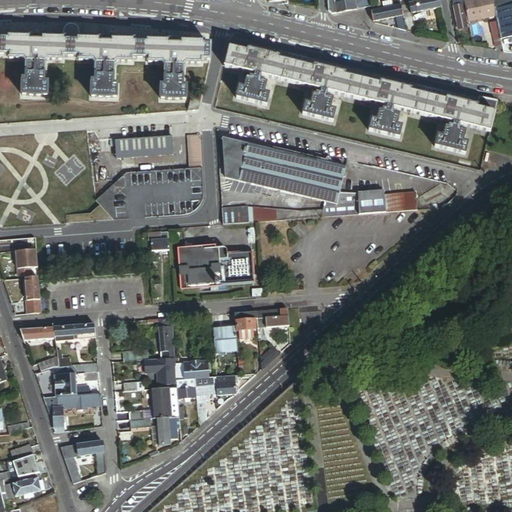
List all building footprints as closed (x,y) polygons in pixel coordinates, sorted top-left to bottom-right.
[(334,14),(358,9),(355,0),(343,0),(336,2),(329,3),(330,11),(334,14)] [(370,7),(372,6),(370,0),(355,0),(358,9),(370,6),(370,7)] [(418,13),(441,9),(438,0),(430,0),(416,3),(418,13)] [(496,17),(493,0),(467,0),(465,1),(466,5),(469,23),(496,17)] [(511,0),(493,0),(496,17),(498,23),(500,34),(501,39),(511,36),(511,0)] [(401,6),(403,16),(404,18),(412,17),(412,14),(418,13),(416,3),(401,6)] [(403,16),(401,6),(372,12),(374,22),(396,17),(403,16)] [(463,6),(455,7),(459,31),(468,29),(463,6)] [(406,31),(403,16),(396,17),(399,29),(406,31)] [(500,34),(498,23),(492,24),(494,36),(500,34)] [(211,62),(211,46),(204,46),(204,44),(183,43),(179,43),(179,40),(172,39),(172,43),(167,43),(146,43),(146,45),(134,44),(134,42),(113,42),(109,42),(109,37),(103,37),(103,41),(97,41),(79,40),(79,33),(75,26),(68,26),(64,28),(63,40),(43,40),(40,39),(40,35),(33,35),(33,39),(28,39),(8,39),(8,41),(0,40),(0,56),(10,57),(9,60),(24,61),(27,64),(26,81),(23,81),(22,97),(29,97),(29,98),(40,98),(40,97),(47,98),(47,84),(43,84),(44,65),(47,62),(62,62),(62,58),(78,59),(79,62),(94,63),(97,65),(96,83),(92,83),(92,99),(98,99),(98,100),(110,101),(110,99),(117,99),(117,87),(113,86),(114,67),(117,64),(132,64),(132,61),(148,61),(148,64),(163,65),(166,68),(165,88),(162,88),(161,101),(168,101),(168,103),(180,103),(180,102),(186,102),(186,88),(183,89),(183,69),(187,66),(202,66),(202,62),(211,62)] [(40,39),(43,40),(44,30),(28,30),(28,39),(33,39),(33,35),(40,35),(40,39)] [(109,42),(113,42),(113,32),(98,32),(97,41),(103,41),(103,37),(109,37),(109,42)] [(179,43),(183,43),(183,34),(168,33),(167,43),(172,43),(172,39),(179,40),(179,43)] [(496,48),(502,46),(501,39),(500,34),(494,36),(496,48)] [(251,45),(232,40),(225,69),(256,76),(255,80),(251,79),(251,81),(247,80),(245,89),(240,88),(237,100),(267,107),(270,96),(265,94),(267,85),(264,84),(265,82),(261,81),(262,78),(322,92),(321,96),(317,95),(316,97),(313,96),(311,106),(306,104),(303,116),(333,123),(336,112),(331,111),(333,101),(330,101),(331,98),(328,98),(329,94),(388,108),(387,113),(383,112),(382,113),(379,112),(377,122),(372,121),(369,132),(400,139),(403,129),(397,127),(399,117),(397,117),(397,115),(394,114),(394,111),(454,125),(453,129),(448,127),(448,129),(446,129),(444,139),(438,138),(436,148),(466,156),(469,145),(463,144),(466,134),(463,133),(464,131),(460,130),(461,127),(487,133),(491,134),(491,133),(499,102),(479,97),(477,107),(466,105),(467,102),(459,100),(458,103),(445,100),(445,102),(411,93),(412,91),(399,88),(400,86),(393,84),(393,87),(380,84),(379,86),(345,77),(346,75),(334,72),(335,70),(327,68),(327,71),(314,68),(314,70),(279,61),(280,59),(267,56),(267,54),(261,52),(260,55),(249,52),(251,45)] [(192,98),(188,112),(199,111),(202,100),(192,98)] [(171,138),(113,142),(114,158),(172,155),(171,138)] [(227,142),(217,140),(219,177),(225,178),(230,180),(227,142)] [(227,142),(230,180),(324,204),(336,207),(339,196),(345,169),(321,163),(273,152),(227,142)] [(273,150),(273,152),(321,163),(321,161),(273,150)] [(443,185),(416,199),(421,209),(448,195),(443,185)] [(357,216),(384,213),(383,205),(382,196),(382,192),(355,195),(357,216)] [(384,213),(416,211),(415,193),(382,196),(383,205),(384,213)] [(324,204),(321,213),(321,218),(357,216),(355,195),(339,196),(336,207),(324,204)] [(248,208),(221,210),(222,226),(238,225),(250,224),(248,208)] [(300,213),(248,208),(250,224),(261,223),(266,223),(276,222),(288,221),(312,219),(321,218),(321,213),(300,213)] [(170,251),(169,240),(154,241),(152,242),(152,252),(170,251)] [(216,247),(179,249),(182,291),(222,288),(222,287),(255,284),(253,252),(227,254),(227,253),(227,251),(225,249),(223,249),(216,249),(216,247)] [(38,269),(37,252),(17,253),(19,278),(32,277),(31,270),(38,269)] [(41,302),(39,279),(26,280),(28,303),(41,302)] [(161,284),(152,285),(153,299),(162,298),(161,284)] [(263,290),(253,291),(253,298),(264,298),(263,290)] [(288,310),(265,312),(266,319),(289,318),(288,310)] [(266,319),(265,312),(257,313),(258,325),(259,329),(266,328),(266,319)] [(258,325),(257,313),(243,314),(244,319),(244,321),(248,321),(255,321),(256,325),(258,325)] [(244,319),(243,314),(235,314),(235,322),(244,321),(244,319)] [(289,318),(266,319),(266,328),(267,330),(289,327),(289,318)] [(174,352),(171,319),(157,320),(158,325),(160,354),(174,352)] [(248,321),(244,321),(235,322),(236,329),(236,333),(256,331),(256,325),(255,321),(248,321)] [(54,329),(55,339),(95,335),(94,325),(54,329)] [(24,342),(53,340),(55,340),(55,339),(54,329),(21,331),(24,342)] [(236,329),(213,330),(214,346),(226,346),(226,350),(237,350),(236,333),(236,329)] [(53,340),(54,344),(57,358),(58,358),(56,352),(55,344),(95,340),(95,335),(55,339),(55,340),(53,340)] [(276,359),(279,356),(273,348),(269,351),(276,359)] [(61,351),(56,352),(58,358),(59,363),(66,362),(67,363),(70,369),(73,369),(96,367),(97,374),(98,374),(97,365),(71,367),(70,359),(63,359),(61,351)] [(269,351),(261,359),(262,372),(276,359),(269,351)] [(125,356),(125,363),(150,361),(149,354),(125,356)] [(59,363),(58,358),(57,358),(38,365),(41,374),(45,373),(50,371),(55,370),(60,369),(59,363)] [(189,374),(207,373),(209,373),(208,362),(183,364),(184,375),(189,374)] [(178,382),(190,381),(190,377),(184,377),(184,375),(183,364),(176,365),(178,382)] [(96,367),(73,369),(77,375),(85,375),(97,374),(96,367)] [(159,369),(159,373),(159,379),(159,384),(174,383),(173,368),(170,368),(159,369)] [(45,373),(41,374),(36,376),(38,383),(48,380),(45,373)] [(99,383),(98,374),(97,374),(85,375),(86,384),(99,383)] [(65,376),(62,376),(55,377),(56,397),(66,396),(65,376)] [(75,376),(65,376),(66,396),(76,395),(75,376)] [(235,382),(235,378),(222,379),(223,386),(228,386),(228,383),(235,382)] [(215,395),(214,383),(214,379),(210,380),(208,380),(195,381),(196,391),(197,396),(206,396),(215,395)] [(217,397),(237,396),(235,382),(228,383),(228,386),(223,386),(222,379),(214,379),(214,383),(216,383),(217,397)] [(196,391),(195,381),(190,381),(178,382),(176,382),(176,383),(177,388),(177,389),(177,392),(196,391)] [(125,386),(125,393),(138,393),(138,384),(125,386)] [(77,390),(78,398),(87,397),(87,391),(87,389),(77,390)] [(178,402),(177,392),(177,389),(163,391),(151,391),(154,421),(158,421),(168,420),(179,419),(178,410),(178,402)] [(197,396),(196,391),(177,392),(178,402),(185,401),(189,401),(197,400),(197,396)] [(94,409),(93,396),(87,397),(78,398),(69,398),(70,408),(63,408),(64,411),(76,410),(77,413),(86,412),(86,410),(94,409)] [(206,396),(197,396),(197,400),(197,404),(204,404),(207,403),(206,396)] [(66,398),(44,400),(47,409),(53,409),(63,408),(70,408),(69,398),(66,398)] [(54,429),(64,428),(64,411),(63,408),(53,409),(54,429)] [(198,429),(206,422),(205,411),(204,411),(197,412),(198,426),(198,429)] [(129,414),(130,423),(147,422),(146,413),(129,414)] [(176,433),(180,433),(179,422),(179,419),(168,420),(169,442),(177,442),(176,433)] [(170,447),(169,442),(168,420),(158,421),(158,428),(159,448),(170,447)] [(147,422),(130,423),(131,432),(151,430),(150,422),(147,422)] [(28,425),(7,429),(8,436),(29,429),(28,425)] [(95,457),(104,456),(103,445),(61,450),(64,460),(73,459),(95,457)] [(29,447),(12,452),(15,462),(32,457),(29,447)] [(106,475),(104,456),(95,457),(96,478),(106,475)] [(37,472),(32,457),(15,462),(17,470),(19,477),(34,473),(37,472)] [(73,459),(64,460),(69,475),(77,472),(73,459)] [(50,478),(46,469),(37,472),(34,473),(35,475),(36,479),(38,479),(39,482),(50,478)] [(17,478),(19,477),(17,470),(10,472),(11,479),(17,478)] [(7,471),(0,473),(0,480),(5,480),(9,479),(7,471)] [(17,478),(18,483),(31,481),(30,476),(35,475),(34,473),(19,477),(17,478)] [(73,486),(91,480),(89,475),(80,478),(78,476),(71,478),(73,486)] [(41,491),(53,488),(50,478),(39,482),(41,491)] [(41,491),(39,482),(38,479),(36,479),(31,481),(18,483),(7,486),(9,498),(23,495),(31,493),(41,491)] [(7,486),(5,480),(0,480),(0,486),(5,511),(11,511),(12,511),(10,500),(9,498),(7,486)]
